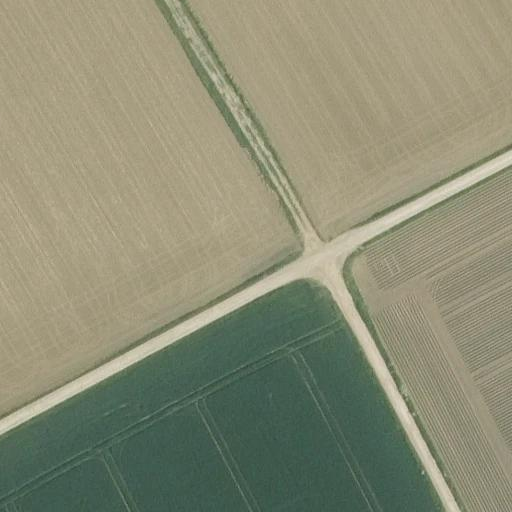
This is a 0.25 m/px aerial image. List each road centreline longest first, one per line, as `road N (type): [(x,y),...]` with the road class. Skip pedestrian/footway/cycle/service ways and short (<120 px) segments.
road 1 (track): [(461,511),(332,258),(0,435)]
road 2 (track): [(511,160),(320,259)]
